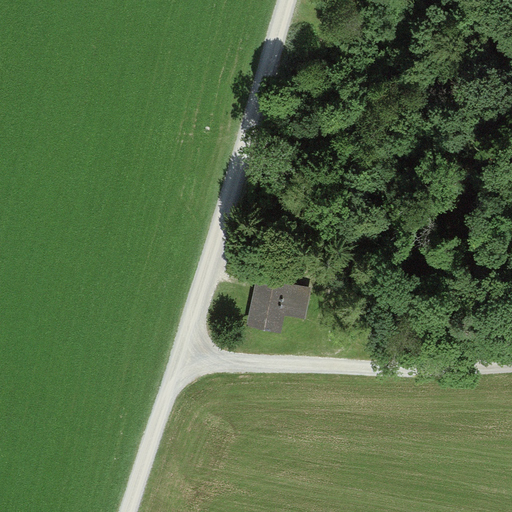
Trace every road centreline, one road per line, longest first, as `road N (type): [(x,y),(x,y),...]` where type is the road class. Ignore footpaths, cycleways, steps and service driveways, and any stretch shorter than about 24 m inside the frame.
road 1 (track): [(288,0),(183,349),(121,511)]
road 2 (track): [(511,368),(183,349)]
